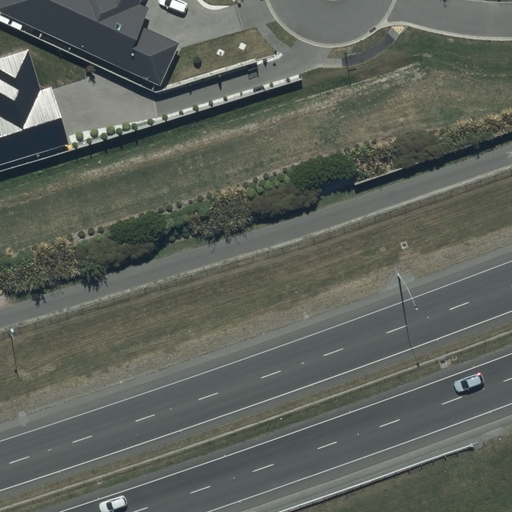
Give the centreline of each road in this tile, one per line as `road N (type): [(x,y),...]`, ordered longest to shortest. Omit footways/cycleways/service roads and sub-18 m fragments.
road 1 (motorway): [(0,465),(511,285)]
road 2 (motorway): [(511,378),(135,511)]
road 3 (residential): [(392,0),(511,20)]
